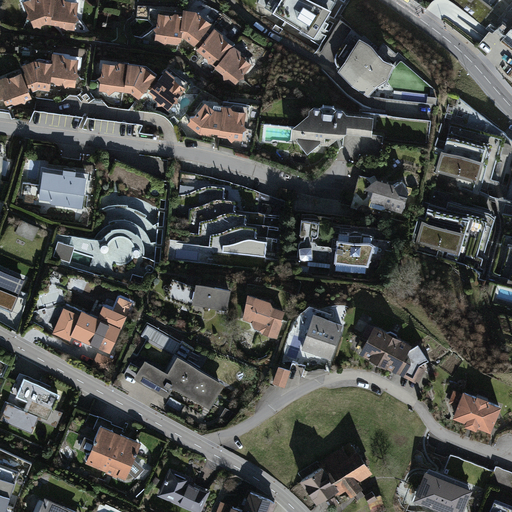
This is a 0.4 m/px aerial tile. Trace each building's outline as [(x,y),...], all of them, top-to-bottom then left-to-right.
[(34,31),(42,28),(50,29),(53,0),(26,0),(21,3),(34,31)] [(76,34),(80,2),(64,0),(53,0),(50,29),(50,31),(76,34)] [(266,0),(263,6),(313,35),(333,0),(266,0)] [(464,0),(482,16),(495,0),(464,0)] [(197,51),(215,28),(202,17),(187,14),(187,17),(184,42),(197,51)] [(187,17),(161,15),(157,45),(183,48),(184,42),(187,17)] [(235,44),(215,28),(197,51),(217,67),(233,46),(235,44)] [(357,33),(343,61),(357,76),(373,85),(385,75),(391,60),(381,55),(369,41),(357,33)] [(236,89),(256,64),(233,46),(217,67),(213,72),(236,89)] [(77,89),(81,59),(55,55),(54,64),(51,85),(77,89)] [(129,64),(104,62),(102,93),(127,95),(129,64)] [(21,70),(30,93),(39,90),(49,92),(51,85),(54,64),(37,63),(21,70)] [(133,95),(143,103),(149,96),(161,79),(143,66),(129,64),(127,95),(133,95)] [(30,93),(21,70),(1,79),(1,91),(9,108),(33,98),(30,93)] [(172,112),(190,88),(167,71),(161,79),(149,96),(172,112)] [(190,125),(202,136),(219,139),(222,111),(217,111),(207,103),(190,125)] [(243,142),(248,110),(223,107),(222,111),(219,139),(243,142)] [(296,131),(295,141),(303,141),(300,144),(311,157),(321,149),(332,150),(351,138),(376,141),(378,121),(351,118),(347,113),(313,109),(312,119),(296,131)] [(294,143),(295,128),(266,126),(265,141),(294,143)] [(491,139),(448,129),(436,179),(479,189),(491,139)] [(50,260),(144,290),(163,259),(170,184),(115,160),(100,200),(96,239),(57,235),(50,260)] [(36,204),(84,212),(90,176),(43,168),(36,204)] [(361,177),(351,209),(392,221),(394,214),(406,218),(413,193),(361,177)] [(197,242),(208,243),(207,253),(265,259),(269,240),(265,239),(267,227),(261,227),(264,214),(260,214),(262,204),(267,204),(264,195),(226,187),(205,188),(179,197),(177,219),(188,220),(187,232),(198,233),(197,242)] [(471,209),(429,199),(419,246),(460,255),(471,209)] [(342,226),(304,221),(298,263),(336,269),(342,226)] [(22,222),(17,236),(34,242),(39,228),(22,222)] [(381,232),(342,226),(336,269),(374,275),(381,232)] [(0,267),(0,305),(12,310),(26,278),(0,267)] [(197,273),(193,297),(228,302),(231,278),(197,273)] [(263,337),(279,341),(287,312),(275,309),(276,303),(250,296),(243,322),(265,328),(263,337)] [(106,357),(124,314),(101,304),(96,315),(63,301),(50,333),(106,357)] [(304,354),(332,364),(345,328),(316,319),(304,354)] [(379,329),(363,359),(401,379),(416,349),(379,329)] [(210,404),(227,376),(178,347),(168,364),(147,351),(134,373),(167,392),(173,382),(210,404)] [(423,350),(416,353),(403,379),(419,387),(427,372),(423,370),(432,365),(423,350)] [(274,387),(287,390),(292,372),(279,369),(274,387)] [(62,387),(23,372),(16,392),(28,397),(24,405),(8,398),(1,417),(33,429),(38,415),(57,422),(63,405),(56,402),(62,387)] [(467,395),(457,421),(495,437),(506,411),(467,395)] [(105,467),(121,427),(101,419),(84,459),(105,467)] [(126,476),(142,435),(121,427),(105,467),(126,476)] [(373,467),(351,437),(298,474),(319,504),(373,467)] [(491,472),(451,456),(445,472),(485,487),(491,472)] [(157,494),(197,511),(199,511),(211,486),(169,467),(157,494)] [(511,475),(497,469),(491,485),(511,493),(511,475)] [(428,474),(416,503),(438,511),(468,511),(476,493),(428,474)] [(275,493),(251,484),(244,503),(265,510),(268,511),(275,493)] [(0,489),(0,511),(8,511),(14,495),(0,489)] [(381,494),(367,497),(370,511),(385,509),(381,494)] [(46,497),(39,511),(79,511),(80,511),(46,497)] [(264,511),(265,510),(244,503),(234,499),(229,511),(264,511)] [(511,511),(511,507),(496,502),(492,511),(511,511)]
